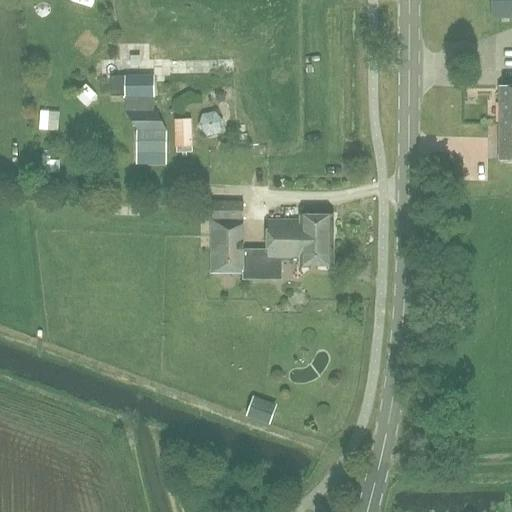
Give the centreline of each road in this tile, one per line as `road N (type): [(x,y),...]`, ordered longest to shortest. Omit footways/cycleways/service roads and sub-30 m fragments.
road 1 (tertiary): [(366,511),(400,343),(408,0)]
road 2 (track): [(379,460),(511,461)]
